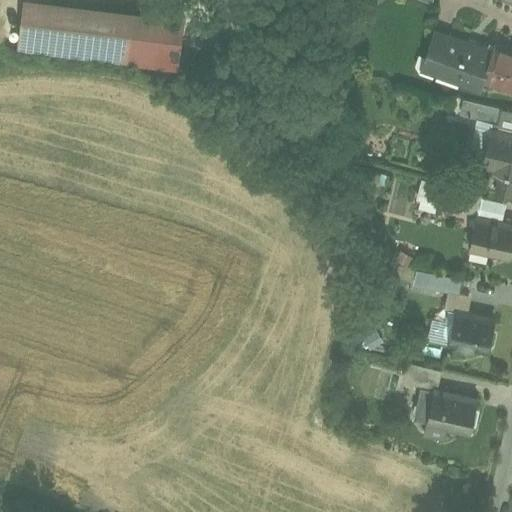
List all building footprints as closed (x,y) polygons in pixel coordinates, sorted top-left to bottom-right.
[(27,0),(25,0),(19,51),(130,64),(136,13),(27,0)] [(491,46),(435,27),(422,66),(477,85),(480,78),(491,46)] [(511,47),(492,41),(491,46),(480,78),(511,88),(511,47)] [(511,108),(465,98),(461,119),(494,126),(511,130),(511,108)] [(511,130),(494,126),(486,163),(492,164),(487,185),(511,190),(511,130)] [(423,180),(419,197),(479,213),(483,195),(423,180)] [(501,220),(506,201),(483,195),(479,213),(478,214),(501,220)] [(511,223),(501,220),(478,214),(470,244),(511,255),(511,223)] [(465,278),(419,267),(416,280),(449,288),(461,291),(465,278)] [(467,310),(471,293),(461,291),(449,288),(445,305),(467,310)] [(442,315),(433,312),(428,333),(488,347),(496,317),(467,310),(445,305),(442,315)] [(411,379),(428,378),(428,360),(411,360),(411,379)] [(478,395),(434,385),(424,429),(445,434),(448,424),(470,429),(478,395)]
